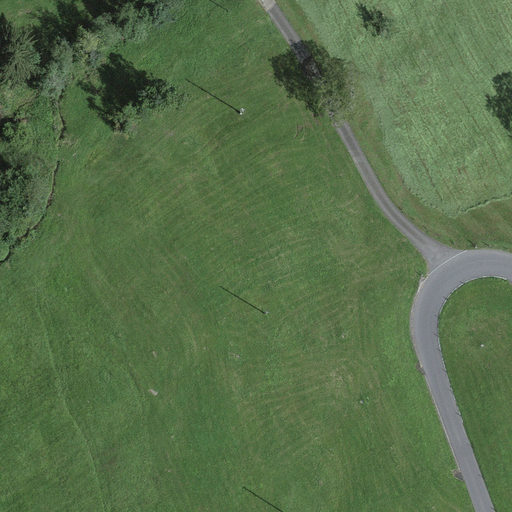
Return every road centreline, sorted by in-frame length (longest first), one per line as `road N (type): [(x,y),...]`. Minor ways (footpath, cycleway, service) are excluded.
road 1 (track): [(455,269),(393,216),(262,0)]
road 2 (tertiary): [(485,511),(428,358),(424,324),(434,290),(455,269),(487,261),(511,268)]
